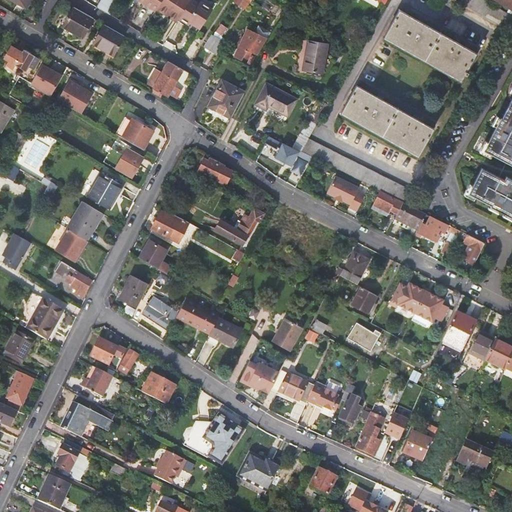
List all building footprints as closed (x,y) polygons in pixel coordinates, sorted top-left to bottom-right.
[(30,0),(10,0),(25,9),(30,0)] [(101,0),(98,5),(109,12),(117,0),(101,0)] [(161,0),(135,0),(155,11),(155,10),(156,9),(161,0)] [(174,25),(177,22),(190,1),(188,0),(162,0),(156,10),(168,17),(166,20),(174,25)] [(247,9),(252,1),(249,0),(233,0),(234,0),(247,9)] [(507,30),(511,21),(511,16),(482,0),(463,0),(462,3),(507,30)] [(511,0),(493,0),(511,10),(511,0)] [(190,1),(177,22),(186,28),(188,26),(198,33),(211,13),(199,4),(197,6),(190,1)] [(82,39),(94,19),(73,7),(61,27),(82,39)] [(460,82),(475,54),(460,46),(461,44),(456,40),(454,43),(424,26),(425,24),(419,21),(418,23),(397,11),(382,39),(460,82)] [(112,56),(124,37),(104,25),(93,45),(112,56)] [(253,36),(266,41),(269,33),(257,28),(253,36)] [(266,41),(253,36),(246,32),(234,58),(241,62),(243,58),(247,60),(250,53),(257,56),(266,41)] [(211,38),(204,48),(215,55),(222,44),(211,38)] [(307,42),(302,72),(321,75),(326,46),(307,42)] [(14,65),(17,67),(25,71),(28,66),(33,69),(39,59),(22,50),(21,52),(10,46),(3,58),(7,61),(5,65),(12,69),(14,65)] [(182,70),(167,62),(152,88),(167,97),(182,70)] [(52,71),(41,64),(30,83),(29,85),(50,96),(62,74),(54,69),(52,71)] [(68,80),(56,100),(80,114),(92,93),(68,80)] [(231,118),(244,92),(222,80),(209,106),(231,118)] [(296,100),(265,84),(255,105),(265,110),(267,107),(287,117),(296,100)] [(355,87),(340,114),(417,157),(433,130),(417,121),(418,119),(413,116),(412,118),(382,101),(383,99),(377,96),(375,98),(355,87)] [(511,97),(501,119),(500,119),(495,128),(483,152),(510,166),(511,162),(511,97)] [(0,132),(0,133),(14,110),(0,101),(0,132)] [(491,127),(495,128),(500,119),(496,117),(491,127)] [(122,137),(142,149),(152,131),(132,119),(122,137)] [(27,139),(17,133),(10,147),(20,153),(27,139)] [(311,158),(343,174),(379,192),(380,193),(401,203),(407,206),(414,194),(307,140),(300,152),(302,153),(311,158)] [(115,141),(104,161),(116,168),(132,177),(143,157),(127,148),(129,145),(125,143),(124,146),(115,141)] [(265,144),(259,156),(266,160),(272,148),(265,144)] [(274,159),(284,164),(288,166),(291,167),(298,153),(282,144),(280,148),(277,147),(273,156),(275,157),(274,159)] [(299,158),(308,163),(311,158),(302,153),(299,158)] [(216,159),(212,156),(209,161),(204,159),(199,171),(225,185),(232,172),(223,167),(224,166),(219,163),(220,161),(216,159)] [(290,181),(296,185),(302,172),(296,170),(290,181)] [(489,208),(498,213),(504,216),(511,219),(511,218),(511,181),(505,178),(504,182),(481,170),(468,195),(490,207),(489,208)] [(87,197),(109,209),(123,185),(101,173),(87,197)] [(351,186),(337,179),(328,196),(336,199),(335,201),(344,205),(344,203),(352,207),(351,210),(356,212),(363,196),(350,189),(351,186)] [(401,203),(380,193),(374,203),(389,211),(390,211),(396,214),(401,203)] [(83,202),(67,229),(68,229),(84,239),(94,224),(96,225),(102,214),(83,202)] [(390,211),(389,211),(374,203),(371,209),(386,217),(390,211)] [(424,215),(407,206),(401,203),(396,214),(392,224),(415,235),(416,233),(421,224),(423,218),(424,215)] [(215,230),(242,245),(243,243),(255,221),(258,222),(263,214),(253,209),(249,217),(245,215),(240,223),(237,222),(234,229),(220,221),(215,230)] [(179,242),(189,223),(174,215),(173,217),(160,211),(152,228),(179,242)] [(421,224),(416,233),(435,242),(444,224),(424,215),(423,218),(428,221),(425,226),(421,224)] [(286,226),(281,237),(304,249),(313,232),(289,220),(286,226)] [(281,237),(286,226),(282,224),(276,235),(281,237)] [(483,244),(450,227),(447,232),(464,241),(463,243),(468,246),(462,258),(473,265),(480,252),(483,244)] [(74,261),(86,240),(84,239),(68,229),(55,250),(74,261)] [(22,238),(7,265),(14,269),(29,242),(22,238)] [(149,240),(139,258),(156,268),(166,273),(170,266),(160,260),(166,250),(149,240)] [(454,247),(446,242),(440,254),(448,258),(454,247)] [(239,252),(243,255),(249,245),(246,243),(245,246),(243,245),(242,247),(239,252)] [(232,260),(238,264),(242,257),(243,255),(239,252),(237,251),(232,260)] [(338,267),(335,272),(356,283),(368,259),(353,251),(342,269),(338,267)] [(71,277),(75,270),(61,262),(57,269),(67,275),(64,280),(70,284),(69,286),(76,289),(74,292),(82,297),(91,281),(77,273),(74,278),(71,277)] [(136,307),(147,285),(139,281),(140,279),(130,274),(118,298),(136,307)] [(232,275),(230,279),(227,284),(232,287),(237,278),(232,275)] [(425,292),(421,290),(408,283),(405,287),(398,284),(391,297),(398,300),(396,304),(413,313),(431,322),(433,318),(440,321),(447,307),(440,303),(442,299),(428,294),(425,292)] [(376,295),(360,286),(350,304),(367,312),(376,295)] [(176,316),(178,312),(167,305),(167,304),(166,304),(166,305),(153,297),(141,314),(168,332),(176,316)] [(217,317),(218,315),(185,298),(178,312),(176,316),(209,333),(217,317)] [(27,329),(47,340),(62,310),(44,299),(27,329)] [(429,322),(413,313),(410,320),(424,327),(427,327),(429,322)] [(460,352),(475,321),(457,313),(442,343),(460,352)] [(241,329),(217,317),(209,333),(208,334),(233,347),(241,329)] [(302,327),(284,318),(271,341),(289,351),(302,327)] [(318,333),(321,334),(326,325),(317,320),(312,329),(318,333)] [(361,325),(355,322),(346,338),(369,351),(379,333),(362,323),(361,325)] [(4,354),(21,363),(33,341),(30,340),(32,337),(22,332),(21,335),(16,332),(4,354)] [(484,361),(494,340),(477,332),(462,362),(479,370),(484,361)] [(116,346),(98,338),(89,355),(107,364),(116,346)] [(504,370),(511,354),(511,348),(494,340),(484,361),(504,370)] [(138,354),(129,349),(118,370),(127,375),(138,354)] [(239,380),(247,384),(248,382),(259,388),(268,392),(279,371),(259,361),(257,364),(249,360),(239,380)] [(107,374),(93,367),(87,379),(84,378),(80,385),(86,388),(91,390),(90,391),(93,393),(94,392),(102,396),(110,383),(113,377),(112,376),(107,374)] [(112,376),(116,370),(110,367),(107,374),(112,376)] [(34,379),(18,371),(7,398),(9,399),(7,405),(20,410),(34,379)] [(286,373),(277,390),(305,404),(306,402),(314,385),(286,373)] [(146,383),(141,392),(161,402),(165,404),(174,386),(151,374),(146,383)] [(314,385),(306,402),(316,406),(316,405),(321,407),(330,411),(331,409),(337,397),(338,394),(324,388),(325,385),(315,381),(314,385)] [(341,398),(341,399),(346,401),(338,418),(345,421),(344,423),(352,427),(361,407),(360,407),(356,405),(359,399),(351,395),(354,388),(347,385),(341,398)] [(62,423),(61,426),(78,435),(78,434),(83,424),(87,425),(89,421),(108,430),(109,428),(109,427),(115,415),(77,395),(73,403),(72,402),(71,405),(75,407),(72,413),(69,411),(65,418),(66,419),(64,424),(62,423)] [(341,398),(337,397),(331,409),(335,411),(341,399),(341,398)] [(0,421),(9,426),(15,410),(0,402),(0,421)] [(385,433),(400,439),(412,410),(398,404),(385,433)] [(156,409),(151,406),(146,415),(152,418),(156,409)] [(366,419),(369,414),(363,411),(361,417),(366,419)] [(207,455),(207,456),(221,464),(244,430),(235,424),(233,425),(227,421),(226,418),(218,413),(208,428),(201,439),(211,444),(212,448),(207,455)] [(369,414),(361,433),(362,434),(356,448),(373,456),(380,442),(374,439),(377,432),(383,420),(369,414)] [(83,424),(78,434),(82,436),(87,425),(83,424)] [(422,461),(416,475),(437,483),(443,467),(431,461),(432,458),(434,458),(436,453),(437,453),(448,429),(442,426),(440,426),(429,450),(427,449),(422,461)] [(456,431),(452,439),(463,444),(465,438),(468,431),(464,429),(462,433),(456,431)] [(403,453),(422,461),(427,449),(431,441),(412,432),(403,453)] [(493,450),(465,438),(463,444),(458,454),(455,460),(465,465),(466,462),(474,465),(476,463),(486,467),(489,460),(493,450)] [(88,458),(91,452),(65,439),(62,445),(60,443),(55,452),(58,454),(56,457),(59,459),(56,464),(61,467),(72,473),(77,463),(74,461),(78,453),(88,458)] [(448,449),(458,454),(463,444),(452,439),(448,449)] [(166,450),(154,475),(170,484),(174,476),(177,477),(181,469),(190,473),(194,464),(166,450)] [(239,474),(267,489),(279,465),(270,460),(269,463),(249,454),(239,474)] [(119,466),(114,463),(110,471),(121,476),(125,468),(119,466)] [(69,478),(72,473),(61,467),(58,473),(69,478)] [(318,468),(309,485),(327,494),(335,476),(318,468)] [(48,483),(46,482),(38,500),(61,510),(66,499),(64,498),(70,484),(51,475),(48,483)] [(370,496),(357,489),(348,504),(360,510),(358,511),(385,511),(367,502),(370,496)] [(155,511),(173,511),(175,509),(160,502),(155,511)]
